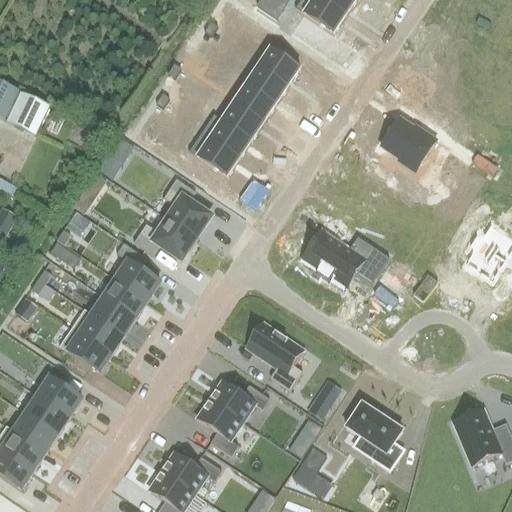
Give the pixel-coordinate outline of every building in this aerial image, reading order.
[(303,0),(295,13),(334,38),(346,20),(316,0),(303,0)] [(357,0),(316,0),(346,20),(359,1),(357,0)] [(205,35),(211,40),(218,30),(211,25),(205,35)] [(270,53),(258,71),(288,92),(300,73),(270,53)] [(434,100),(424,114),(458,136),(476,109),(466,102),(476,87),(440,62),(424,86),(440,96),(436,102),(434,100)] [(168,78),(175,82),(181,72),(174,68),(168,78)] [(258,71),(246,89),(276,110),(288,92),(258,71)] [(50,110),(0,86),(0,122),(36,140),(50,110)] [(246,89),(234,107),(264,127),(276,110),(246,89)] [(156,107),(163,112),(170,102),(163,97),(156,107)] [(222,124),(221,125),(252,145),(264,127),(234,107),(222,124)] [(214,119),(201,138),(240,163),(252,145),(221,125),(222,124),(214,119)] [(399,123),(381,150),(400,162),(398,165),(415,176),(437,144),(415,130),(413,132),(399,123)] [(201,138),(179,171),(199,184),(209,170),(227,182),(240,163),(201,138)] [(111,184),(132,151),(118,142),(96,174),(111,184)] [(83,218),(105,185),(94,177),(72,210),(83,218)] [(173,208),(164,221),(197,243),(206,229),(211,221),(190,207),(196,197),(176,183),(164,202),(173,208)] [(146,228),(134,247),(154,260),(160,250),(182,265),(187,257),(197,243),(164,221),(155,234),(146,228)] [(0,243),(1,244),(8,231),(0,226),(0,243)] [(471,259),(464,269),(492,287),(505,267),(511,271),(511,242),(491,229),(484,239),(479,235),(466,255),(471,259)] [(64,234),(57,244),(64,249),(70,239),(64,234)] [(322,238),(304,265),(318,274),(316,277),(328,286),(331,282),(344,291),(353,278),(371,290),(388,263),(357,242),(348,255),(322,238)] [(125,263),(112,281),(148,305),(160,286),(125,263)] [(45,274),(38,284),(45,289),(51,279),(45,274)] [(112,281),(100,299),(136,323),(148,305),(112,281)] [(38,284),(31,294),(38,299),(45,289),(38,284)] [(89,316),(88,317),(124,341),(136,323),(100,299),(89,316)] [(27,324),(37,310),(25,302),(16,317),(27,324)] [(174,333),(188,313),(176,305),(169,316),(163,311),(156,322),(174,333)] [(85,314),(72,332),(112,359),(124,341),(88,317),(89,316),(85,314)] [(263,327),(247,351),(277,372),(270,381),(290,395),(303,376),(294,370),(304,355),(263,327)] [(72,332),(59,351),(99,378),(112,359),(72,332)] [(182,385),(201,397),(212,380),(192,368),(182,385)] [(47,379),(34,398),(70,422),(82,403),(47,379)] [(223,386),(210,405),(242,427),(254,409),(262,414),(270,403),(249,389),(242,399),(223,386)] [(34,398),(22,416),(58,440),(70,422),(34,398)] [(320,423),(330,408),(315,399),(306,414),(320,423)] [(230,445),(242,427),(210,405),(198,424),(217,437),(210,447),(231,461),(238,450),(230,445)] [(362,409),(346,432),(377,453),(371,463),(390,475),(404,455),(394,448),(402,435),(362,409)] [(483,414),(453,426),(472,470),(501,457),(506,468),(511,465),(511,441),(511,438),(496,445),(483,414)] [(10,433),(10,434),(46,458),(58,440),(22,416),(10,433)] [(314,442),(321,432),(308,423),(301,433),(314,442)] [(6,430),(0,440),(0,453),(34,476),(46,458),(10,434),(10,433),(6,430)] [(0,453),(0,480),(21,494),(34,476),(0,453)] [(194,471),(175,458),(162,477),(195,498),(207,480),(215,486),(222,475),(201,461),(194,471)] [(185,511),(195,498),(162,477),(150,495),(174,511),(185,511)]
